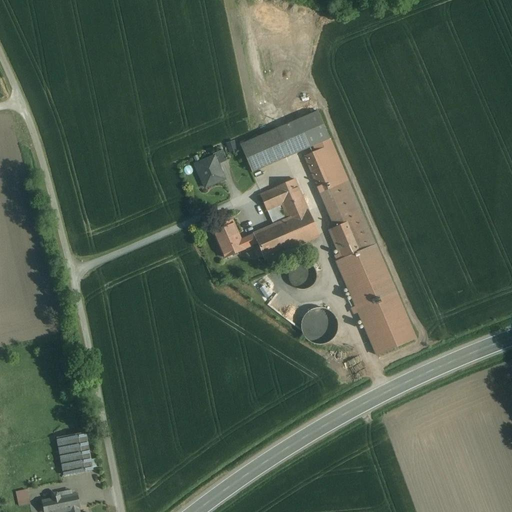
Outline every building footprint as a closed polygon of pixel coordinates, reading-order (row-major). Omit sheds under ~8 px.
[(318,112),(277,129),(289,157),(330,139),(318,112)] [(277,129),(240,145),(252,173),(253,172),(253,173),(289,157),(277,129)] [(235,140),(227,143),(231,153),(239,149),(235,140)] [(214,157),(195,165),(205,188),(224,179),(214,157)] [(295,180),(260,195),(274,226),(254,235),(255,236),(258,243),(265,260),(319,236),(295,180)] [(232,221),(212,230),(221,250),(224,249),(227,256),(224,257),(225,258),(244,250),(244,249),(258,243),(255,236),(254,235),(240,241),(237,235),(238,235),(232,221)] [(416,339),(375,245),(365,250),(342,260),(342,259),(336,262),(377,356),(395,348),(416,339)] [(301,336),(330,347),(341,316),(312,306),(301,336)] [(85,433),(57,438),(64,475),(92,471),(85,433)] [(20,505),(31,504),(29,489),(18,490),(20,505)] [(76,495),(41,502),(43,511),(54,511),(55,511),(59,511),(79,507),(76,495)]
